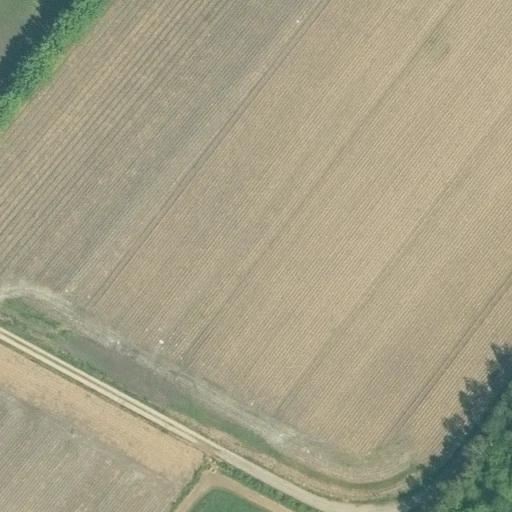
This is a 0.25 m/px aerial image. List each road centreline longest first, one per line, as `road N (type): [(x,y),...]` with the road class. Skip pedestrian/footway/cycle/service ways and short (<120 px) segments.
road 1 (track): [(0,333),(341,511)]
road 2 (track): [(377,511),(420,499),(511,388)]
